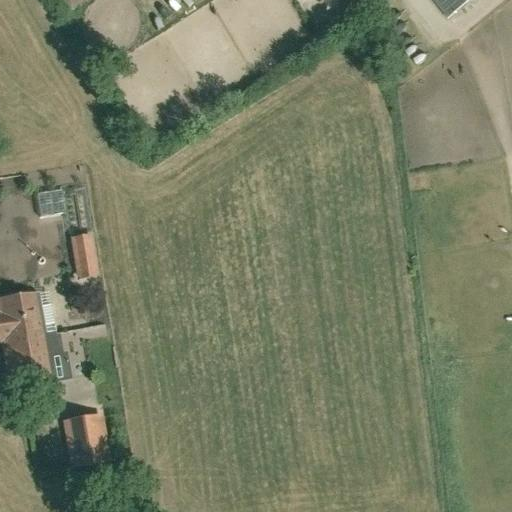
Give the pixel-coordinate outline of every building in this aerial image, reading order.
[(432,0),(448,19),(472,0),(432,0)] [(66,191),(38,193),(40,215),(68,213),(66,191)] [(96,276),(91,250),(89,237),(73,240),(75,253),(79,278),(96,276)] [(0,345),(3,345),(11,390),(53,383),(38,295),(0,301),(0,345)] [(65,423),(73,469),(106,463),(98,417),(65,423)]
